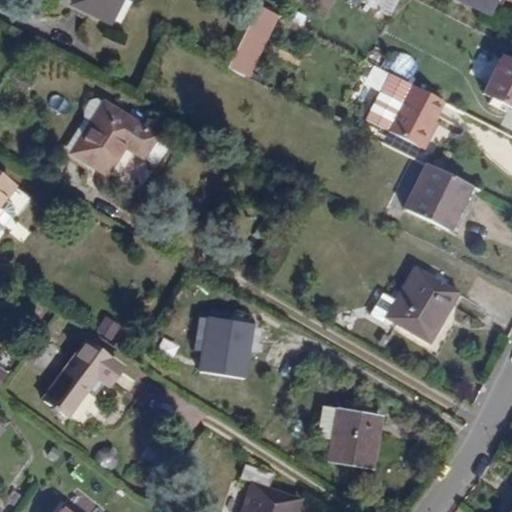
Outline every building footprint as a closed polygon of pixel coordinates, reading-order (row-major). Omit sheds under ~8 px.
[(108,24),(121,0),(75,0),(73,6),(108,24)] [(364,0),(363,5),(394,16),(400,0),(364,0)] [(456,0),(487,14),(493,0),(456,0)] [(221,63),(250,77),(274,29),(244,14),(221,63)] [(511,108),(511,63),(500,57),(482,94),(511,108)] [(442,101),(409,85),(384,133),(417,150),(442,101)] [(70,154),(104,176),(122,148),(140,159),(150,165),(155,165),(165,150),(163,145),(154,139),(155,137),(101,103),(70,154)] [(403,210),(447,232),(470,188),(425,165),(403,210)] [(0,202),(11,187),(0,178),(0,202)] [(458,294),(414,268),(384,317),(429,343),(458,294)] [(249,328),(250,325),(206,318),(197,373),(241,380),(245,352),(249,328)] [(245,352),(253,353),(257,329),(249,328),(245,352)] [(120,368),(84,342),(42,401),(65,418),(86,390),(93,395),(101,382),(106,386),(120,368)] [(0,389),(11,373),(0,366),(0,389)] [(327,464),(370,470),(379,415),(335,408),(327,464)] [(109,443),(95,458),(109,472),(123,457),(109,443)] [(240,511),(294,511),(299,499),(267,488),(272,475),(244,464),(238,478),(251,482),(240,511)]
